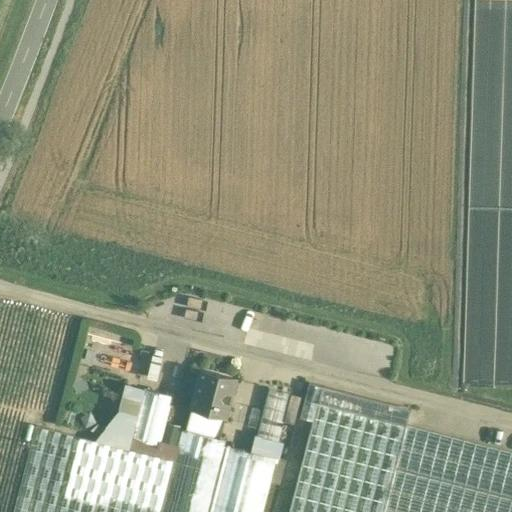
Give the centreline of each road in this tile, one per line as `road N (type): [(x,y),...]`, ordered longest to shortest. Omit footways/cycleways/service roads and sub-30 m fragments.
road 1 (track): [(0,278),(511,419)]
road 2 (secondary): [(43,0),(0,116)]
